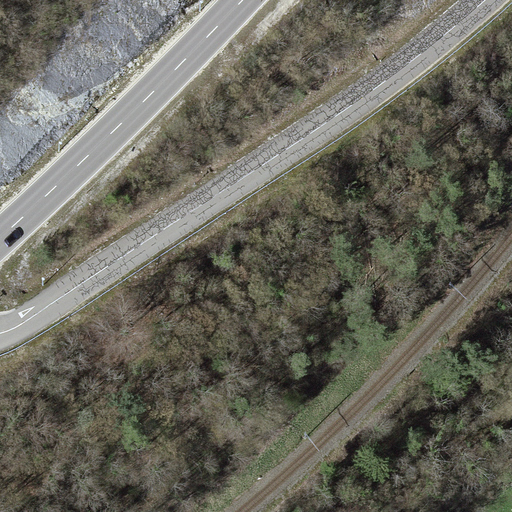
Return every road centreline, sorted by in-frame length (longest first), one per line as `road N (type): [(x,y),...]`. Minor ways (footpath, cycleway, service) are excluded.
road 1 (tertiary): [(484,0),(362,97),(81,282)]
road 2 (primary): [(242,0),(0,237)]
